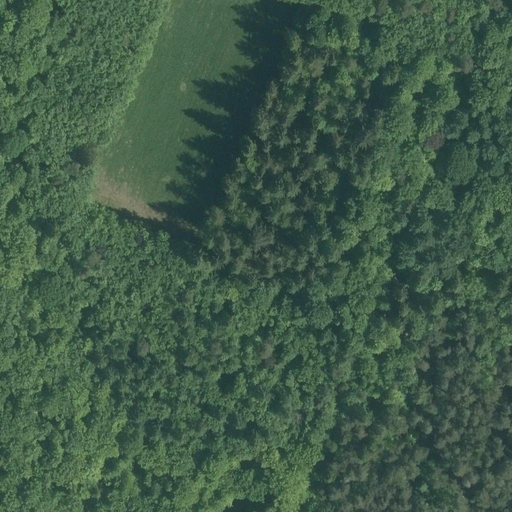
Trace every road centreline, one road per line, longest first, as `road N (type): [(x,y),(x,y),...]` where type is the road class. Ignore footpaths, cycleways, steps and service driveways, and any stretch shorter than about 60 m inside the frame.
road 1 (track): [(299,511),(499,0)]
road 2 (track): [(132,257),(362,352)]
road 3 (track): [(511,299),(407,232)]
